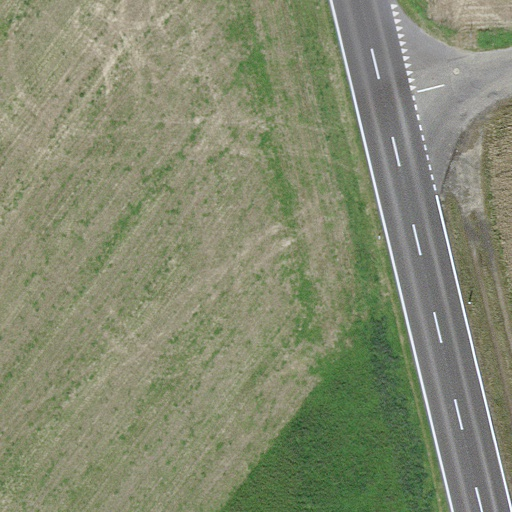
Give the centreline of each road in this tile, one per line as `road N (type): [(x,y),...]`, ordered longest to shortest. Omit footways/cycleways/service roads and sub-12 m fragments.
road 1 (tertiary): [(368,0),(489,511)]
road 2 (track): [(389,90),(511,73)]
